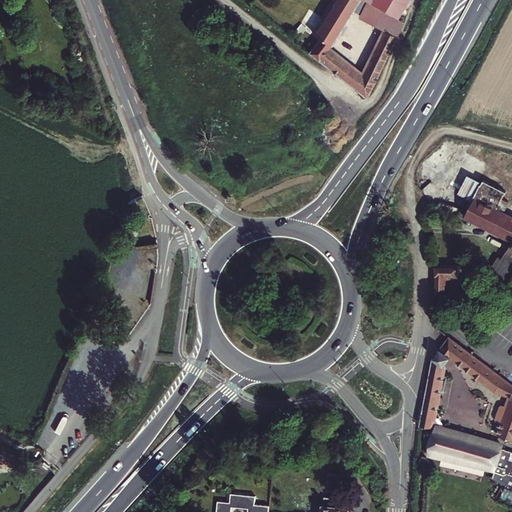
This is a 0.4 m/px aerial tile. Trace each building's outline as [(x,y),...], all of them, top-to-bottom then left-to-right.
[(357,0),(332,0),(312,32),(319,37),(308,51),(343,79),(354,66),(333,49),(329,46),(339,30),(352,9),(357,0)] [(357,0),(352,9),(361,15),(361,14),(367,3),(363,0),(357,0)] [(382,29),(361,71),(353,87),(366,96),(383,66),(387,58),(403,23),(401,22),(404,16),(391,9),(389,12),(381,8),(383,5),(374,0),(369,0),(368,2),(367,3),(361,14),(361,15),(360,16),(382,29)] [(297,38),(307,27),(301,23),(291,34),(297,38)] [(343,33),(339,30),(329,46),(333,49),(343,33)] [(361,71),(354,66),(343,79),(353,87),(361,71)] [(440,201),(432,208),(464,218),(465,216),(511,240),(511,216),(502,212),(507,201),(503,199),(507,191),(483,180),(482,182),(479,181),(487,164),(466,153),(448,188),(472,201),(466,213),(458,211),(459,208),(440,201)] [(137,231),(132,229),(127,240),(131,243),(137,231)] [(511,276),(511,242),(502,259),(498,256),(493,266),(496,268),(505,273),(511,277),(511,276)] [(436,279),(435,302),(441,302),(441,296),(446,296),(446,279),(453,279),(453,277),(458,277),(459,266),(459,265),(433,264),(436,279)] [(488,282),(496,287),(505,273),(496,268),(488,282)] [(505,273),(496,287),(502,291),(511,277),(505,273)] [(511,451),(502,449),(503,446),(445,429),(446,426),(446,425),(439,417),(434,415),(445,365),(451,357),(496,390),(510,397),(508,402),(507,404),(498,405),(505,411),(504,414),(497,434),(511,438),(511,383),(500,375),(449,337),(433,357),(433,360),(427,387),(420,425),(421,425),(436,428),(428,452),(506,472),(511,473),(511,451)] [(504,414),(505,411),(498,405),(496,411),(504,414)] [(445,429),(503,446),(504,443),(446,426),(445,429)] [(249,508),(248,511),(268,511),(269,506),(255,505),(255,495),(231,493),(230,502),(218,501),(217,511),(231,511),(232,506),(249,508)] [(346,500),(324,497),(322,511),(348,511),(349,509),(346,509),(346,500)]
